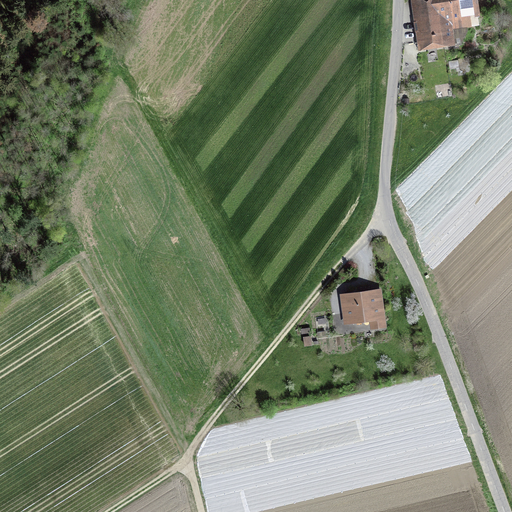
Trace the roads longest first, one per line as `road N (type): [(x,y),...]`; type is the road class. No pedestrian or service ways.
road 1 (tertiary): [(398,0),(386,218),(504,511)]
road 2 (track): [(199,511),(183,463),(386,218)]
